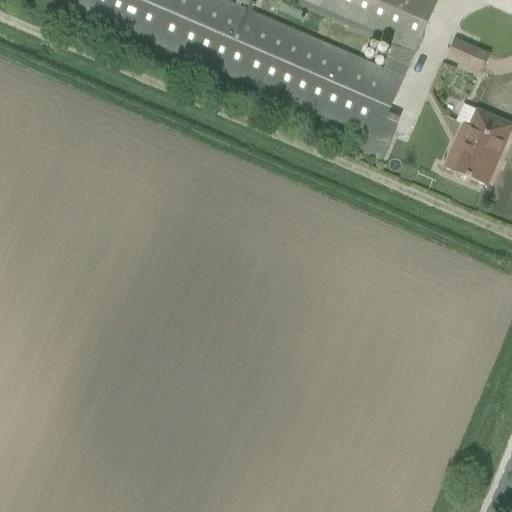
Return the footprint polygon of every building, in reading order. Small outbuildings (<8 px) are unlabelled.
[(403,80),(215,0),(64,0),(62,5),(366,137),(376,141),(403,80)] [(278,0),(413,58),(437,0),(278,0)] [(445,60),(479,76),(488,57),(453,42),(445,60)] [(486,189),(511,128),(511,127),(494,120),(476,112),(463,106),(455,123),(461,126),(455,141),(462,144),(449,173),(456,176),(454,181),(464,185),(466,180),(486,189)] [(366,137),(360,152),(382,161),(388,146),(376,141),(366,137)]
